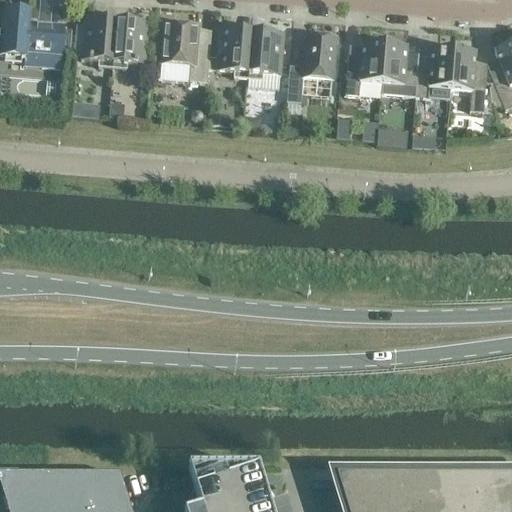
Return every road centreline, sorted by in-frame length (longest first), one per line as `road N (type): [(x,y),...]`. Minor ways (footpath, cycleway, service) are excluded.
road 1 (tertiary): [(511,314),(334,316),(0,284)]
road 2 (residential): [(0,156),(388,187),(511,182)]
road 3 (tertiary): [(0,355),(328,362),(511,345)]
road 4 (residential): [(511,6),(488,16),(297,0)]
